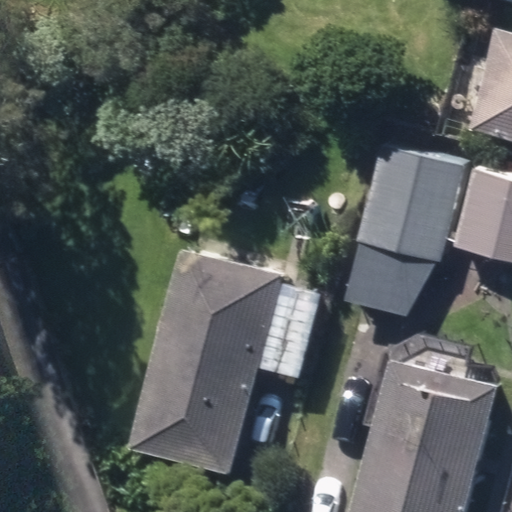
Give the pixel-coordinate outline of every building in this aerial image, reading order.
[(470,122),(511,133),(511,24),(497,21),(470,122)] [(349,298),(413,312),(441,258),(446,259),(469,159),(385,140),(349,298)] [(459,243),(511,255),(511,171),(477,164),(459,243)] [(135,442),(234,469),(263,366),(300,375),(324,287),(287,276),(290,267),(190,240),(135,442)] [(356,511),(467,511),(503,377),(399,350),(356,511)]
